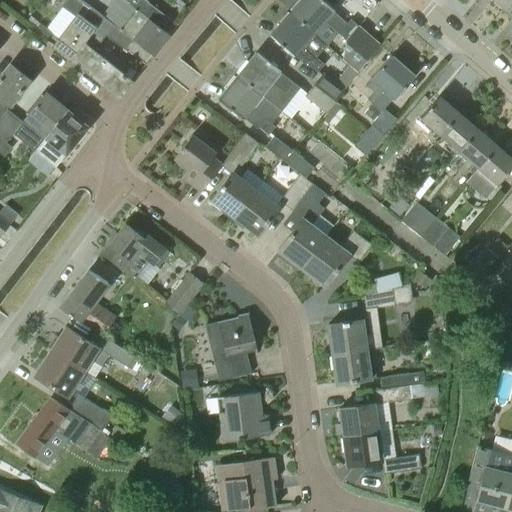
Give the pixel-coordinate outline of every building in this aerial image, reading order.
[(70,60),(96,29),(104,18),(101,16),(80,0),(69,0),(64,7),(76,16),(53,47),(70,60)] [(140,13),(123,0),(113,0),(101,16),(104,18),(96,29),(105,36),(125,51),(132,40),(153,56),(169,35),(157,26),(140,13)] [(145,0),(123,0),(157,26),(165,15),(145,0)] [(334,11),(322,0),(301,0),(291,12),(312,32),(323,21),(338,34),(345,40),(358,26),(351,20),(347,24),(333,12),(334,11)] [(511,0),(494,0),(505,9),(511,0)] [(315,58),(327,46),(312,32),(291,12),(269,36),(291,56),(293,54),(307,67),(309,65),(317,73),(324,65),(315,58)] [(52,33),(40,24),(36,29),(47,39),(52,33)] [(133,82),(112,66),(93,52),(105,36),(96,29),(70,60),(119,99),(133,82)] [(365,32),(343,60),(348,66),(356,72),(379,45),(365,32)] [(283,111),(299,89),(278,72),(279,70),(256,52),(238,75),(261,93),(283,111)] [(371,125),(372,126),(383,135),(396,120),(384,109),(394,98),(395,99),(415,76),(391,56),(372,78),(384,89),(371,104),(381,113),(374,121),(371,125)] [(5,112),(29,80),(10,65),(0,76),(0,117),(0,118),(5,112)] [(335,102),(357,73),(356,72),(348,66),(335,84),(322,74),(313,86),(335,102)] [(250,107),(261,93),(238,75),(218,100),(240,118),(241,116),(255,127),(256,126),(268,135),(275,128),(263,118),(263,117),(250,107)] [(335,102),(313,86),(305,96),(327,113),(335,102)] [(34,151),(67,110),(45,93),(20,125),(5,112),(0,118),(0,117),(0,153),(4,157),(11,148),(6,143),(13,134),(34,151)] [(458,114),(438,97),(420,118),(435,131),(440,135),(458,114)] [(335,102),(327,113),(322,119),(327,123),(339,106),(335,102)] [(381,113),(371,104),(364,112),(374,121),(381,113)] [(55,168),(88,127),(67,110),(34,151),(55,168)] [(459,152),(477,130),(458,114),(440,135),(459,152)] [(365,156),(383,135),(372,126),(354,147),(365,156)] [(478,168),(496,147),(477,130),(459,152),(478,168)] [(235,218),(255,190),(263,181),(247,169),(244,173),(239,169),(258,144),(245,134),(221,166),(232,174),(211,200),(235,218)] [(216,154),(192,135),(174,159),(187,169),(181,177),(192,185),(196,179),(206,186),(222,165),(213,158),(216,154)] [(293,152),(273,137),(265,148),(284,163),(293,152)] [(498,185),(511,168),(511,160),(496,147),(478,168),(497,185),(498,185)] [(313,168),(293,152),(284,163),(304,179),(313,168)] [(299,175),(284,196),(279,202),(292,211),(312,185),(304,179),(299,175)] [(276,206),(279,202),(284,196),(263,181),(255,190),(235,218),(258,235),(279,208),(276,206)] [(301,268),(325,237),(312,226),(324,209),(318,204),(325,194),(312,185),(292,211),(292,212),(301,220),(278,251),(301,268)] [(398,196),(389,208),(399,216),(409,205),(398,196)] [(420,237),(435,219),(423,209),(408,227),(420,237)] [(0,237),(11,224),(0,215),(0,237)] [(448,228),(435,219),(420,237),(433,247),(448,228)] [(157,268),(169,253),(147,236),(145,240),(125,224),(109,244),(118,251),(111,260),(136,280),(151,264),(157,268)] [(325,286),(348,256),(358,263),(372,245),(352,231),(340,248),(325,237),(301,268),(325,286)] [(497,238),(488,249),(498,258),(508,247),(497,238)] [(96,303),(109,285),(89,271),(60,308),(102,336),(115,318),(96,303)] [(431,280),(419,272),(414,280),(425,289),(431,280)] [(180,314),(203,284),(189,274),(167,304),(180,314)] [(451,291),(435,278),(428,287),(444,300),(451,291)] [(395,306),(392,289),(366,296),(363,297),(366,319),(328,325),(332,355),(366,349),(366,350),(382,348),(376,309),(395,306)] [(187,305),(180,314),(187,319),(190,321),(197,312),(187,305)] [(187,319),(180,314),(172,326),(179,331),(187,319)] [(251,374),(246,351),(256,348),(248,315),(205,326),(212,354),(217,352),(224,380),(251,374)] [(121,327),(113,321),(107,329),(115,334),(121,327)] [(52,348),(85,370),(92,360),(102,366),(109,355),(132,369),(139,359),(103,336),(97,346),(65,327),(58,337),(54,335),(47,346),(52,348)] [(450,341),(432,342),(433,359),(451,358),(450,341)] [(85,370),(52,348),(34,376),(69,397),(85,370)] [(368,365),(366,350),(366,349),(332,355),(336,384),(375,378),(374,364),(368,365)] [(182,389),(199,387),(196,369),(179,372),(182,389)] [(424,384),(423,372),(380,378),(382,390),(424,384)] [(426,398),(424,384),(382,390),(376,391),(378,405),(426,398)] [(262,416),(259,392),(219,397),(224,440),(270,435),(268,415),(262,416)] [(103,431),(113,415),(79,394),(69,410),(103,431)] [(103,431),(69,410),(51,398),(17,442),(33,455),(53,429),(75,445),(75,444),(95,460),(111,439),(102,432),(103,431)] [(377,432),(373,404),(340,409),(344,437),(377,432)] [(182,413),(171,405),(161,418),(172,427),(182,413)] [(115,424),(109,434),(120,440),(125,431),(115,424)] [(440,426),(432,427),(433,437),(442,436),(440,426)] [(381,461),(377,432),(344,437),(348,466),(381,461)] [(505,508),(511,478),(511,454),(477,446),(468,481),(481,484),(477,501),(505,508)] [(421,470),(419,455),(386,459),(386,460),(382,461),(383,475),(421,470)] [(277,480),(273,458),(231,463),(234,480),(224,481),(228,510),(248,507),(249,511),(275,507),(272,480),(277,480)] [(38,511),(40,507),(0,490),(0,511),(38,511)]
